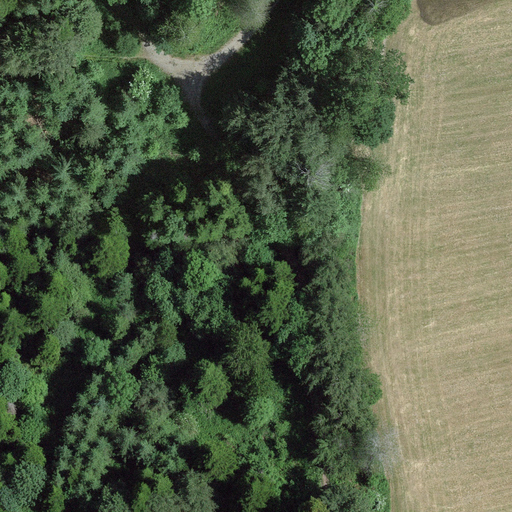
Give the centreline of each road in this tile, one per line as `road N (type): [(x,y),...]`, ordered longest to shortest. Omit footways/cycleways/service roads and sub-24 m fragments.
road 1 (track): [(189,86),(302,284),(358,511)]
road 2 (track): [(148,49),(122,55),(0,38)]
road 3 (track): [(277,0),(189,86)]
